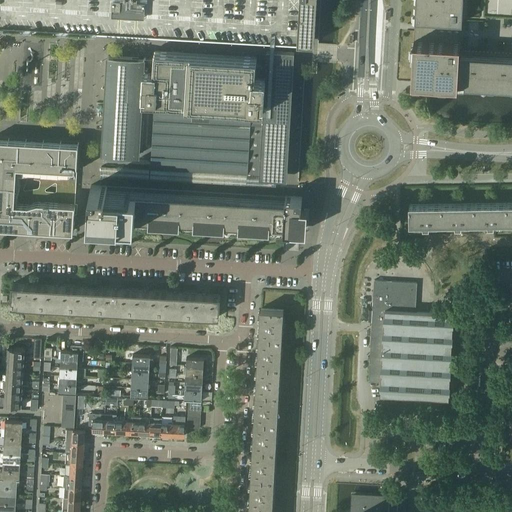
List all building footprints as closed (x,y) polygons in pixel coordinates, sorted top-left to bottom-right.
[(0,0),(0,24),(96,30),(315,43),(317,0),(0,0)] [(463,0),(416,0),(412,81),(511,86),(511,52),(460,50),(460,42),(454,42),(455,22),(462,22),(463,0)] [(155,58),(108,56),(108,68),(107,68),(108,68),(107,80),(106,92),(106,104),(105,103),(105,104),(106,104),(105,116),(105,115),(105,116),(104,127),(104,128),(104,139),(103,139),(103,140),(103,141),(103,151),(102,152),(140,154),(142,106),(154,106),(151,167),(260,173),(260,177),(287,179),(295,50),(267,49),(266,64),(257,64),(257,55),(155,49),(155,58)] [(77,169),(78,158),(79,143),(0,138),(0,226),(4,226),(12,227),(28,228),(36,228),(46,229),(61,230),(71,230),(74,230),(75,213),(75,203),(77,169)] [(108,186),(91,185),(89,219),(293,231),(300,231),(304,231),(305,208),(302,208),(302,197),(286,196),(107,186),(108,186)] [(474,203),(442,204),(442,223),(456,223),(456,225),(462,225),(461,223),(475,222),(474,203)] [(507,203),(474,203),(475,222),(488,222),(488,225),(494,225),(494,222),(507,222),(507,203)] [(442,223),(442,204),(409,204),(410,223),(423,223),(423,226),(429,226),(429,223),(442,223)] [(398,395),(449,398),(453,313),(416,311),(416,306),(416,299),(417,282),(374,280),(374,292),(369,381),(381,382),(381,394),(398,395)] [(12,304),(42,306),(43,285),(13,283),(12,304)] [(42,306),(71,307),(73,286),(43,285),(42,306)] [(71,307),(101,309),(102,288),(73,286),(71,307)] [(101,309),(130,311),(132,290),(102,288),(101,309)] [(130,311),(160,312),(161,291),(132,290),(130,311)] [(160,312),(189,314),(191,293),(161,291),(160,312)] [(191,293),(189,314),(219,316),(220,295),(191,293)] [(260,325),(260,336),(282,337),(284,309),(261,308),(261,319),(259,319),(258,325),(260,325)] [(259,353),(258,364),(281,365),(282,337),(260,336),(259,347),(257,347),(257,353),(259,353)] [(3,343),(3,355),(25,357),(25,356),(24,356),(25,349),(25,348),(8,347),(9,344),(3,343)] [(84,345),(71,344),(71,350),(61,350),(62,350),(61,358),(60,358),(78,359),(78,360),(83,360),(84,345)] [(132,362),(133,362),(150,363),(152,363),(153,359),(150,359),(150,355),(151,355),(133,354),(134,355),(133,362),(132,362)] [(3,355),(2,364),(7,364),(25,365),(24,365),(24,357),(25,357),(3,355)] [(186,365),(207,366),(208,366),(208,358),(186,356),(186,357),(187,357),(187,365),(186,365)] [(78,359),(60,358),(60,359),(61,359),(61,366),(60,366),(78,367),(77,367),(77,360),(78,360),(78,359)] [(132,370),(150,371),(149,371),(149,363),(150,363),(133,362),(133,363),(133,370),(132,370)] [(6,372),(24,373),(23,373),(24,365),(25,365),(7,364),(8,364),(7,372),(6,372)] [(257,381),(256,392),(279,393),(281,365),(258,364),(257,375),(256,374),(255,381),(257,381)] [(184,365),(184,373),(186,373),(203,374),(207,374),(207,366),(186,365),(184,365)] [(60,374),(60,375),(77,376),(77,375),(77,368),(78,368),(78,367),(60,366),(60,367),(61,367),(61,374),(60,374)] [(132,378),(132,379),(149,380),(149,379),(149,372),(150,372),(150,371),(132,370),(132,371),(133,371),(133,378),(132,378)] [(6,380),(24,381),(23,381),(23,373),(24,373),(6,372),(7,373),(7,380),(6,380)] [(185,381),(203,382),(202,382),(202,374),(203,374),(186,373),(186,381),(185,381)] [(59,382),(59,383),(77,384),(76,383),(77,376),(60,375),(61,375),(60,383),(59,382)] [(131,386),(131,387),(149,388),(149,387),(148,387),(148,380),(149,380),(132,379),(133,379),(132,386),(131,386)] [(3,388),(5,388),(23,389),(25,389),(25,385),(23,385),(23,382),(24,382),(24,381),(6,380),(3,380),(3,388)] [(185,389),(185,390),(202,390),(202,382),(203,382),(185,381),(185,382),(186,382),(185,389)] [(59,391),(64,392),(76,392),(77,392),(76,391),(76,384),(77,384),(59,383),(60,383),(60,391),(59,391)] [(149,388),(131,387),(132,387),(132,395),(131,395),(148,396),(148,388),(149,388)] [(5,396),(23,398),(23,397),(22,397),(22,390),(23,390),(23,389),(5,388),(5,389),(6,389),(6,396),(5,396)] [(184,398),(189,398),(202,399),(202,398),(201,398),(202,391),(202,390),(185,390),(185,397),(184,397),(184,398)] [(255,409),(255,420),(277,421),(279,393),(256,392),(256,403),(254,403),(254,409),(255,409)] [(1,396),(0,404),(4,405),(8,405),(8,408),(21,409),(21,406),(22,406),(22,405),(21,405),(22,398),(23,398),(5,396),(1,396)] [(93,430),(104,431),(105,414),(89,413),(89,424),(93,424),(93,430)] [(105,414),(104,431),(116,432),(117,419),(117,414),(105,414)] [(127,432),(139,433),(139,416),(128,416),(128,420),(127,432)] [(139,433),(150,433),(151,417),(139,416),(139,433)] [(150,433),(161,434),(162,422),(162,418),(151,417),(150,433)] [(5,427),(5,428),(23,429),(23,428),(22,428),(23,421),(23,420),(5,419),(5,420),(6,420),(6,427),(5,427)] [(116,432),(127,432),(128,420),(117,419),(116,432)] [(254,437),(253,448),(276,449),(277,421),(255,420),(254,430),(253,430),(253,437),(254,437)] [(161,434),(173,435),(174,423),(162,422),(161,434)] [(174,423),(173,435),(185,435),(185,423),(174,423)] [(5,436),(23,437),(22,436),(22,429),(23,429),(5,428),(6,428),(6,436),(5,436)] [(67,429),(66,440),(84,441),(85,430),(67,429)] [(4,444),(24,445),(24,441),(21,441),(22,437),(23,437),(5,436),(5,444),(4,444)] [(66,451),(84,452),(84,441),(66,440),(66,451)] [(4,452),(22,453),(21,453),(21,449),(23,449),(24,445),(4,444),(5,444),(5,452),(4,452)] [(252,465),(252,476),(274,477),(276,449),(253,448),(253,458),(252,458),(251,465),(252,465)] [(66,451),(66,463),(83,464),(84,452),(66,451)] [(1,452),(1,460),(3,460),(21,461),(20,461),(21,454),(22,454),(22,453),(4,452),(1,452)] [(3,468),(3,469),(21,470),(21,469),(20,469),(20,462),(21,462),(21,461),(3,460),(3,461),(4,461),(4,468),(3,468)] [(66,463),(65,474),(82,475),(83,464),(66,463)] [(1,469),(0,476),(19,477),(20,470),(21,470),(3,469),(1,469)] [(41,472),(41,484),(47,484),(47,480),(50,480),(50,473),(41,472)] [(64,474),(63,485),(64,485),(82,486),(82,475),(65,474),(64,474)] [(0,484),(18,486),(17,486),(17,478),(20,478),(20,477),(19,477),(0,476),(0,477),(1,477),(1,484),(0,484)] [(251,493),(250,504),(273,505),(274,477),(252,476),(251,487),(250,486),(250,493),(251,493)] [(0,492),(0,493),(17,494),(16,494),(17,486),(18,486),(0,484),(0,485),(1,485),(0,493),(0,492)] [(64,485),(64,497),(81,498),(82,486),(64,485)] [(0,501),(17,502),(16,502),(16,494),(17,494),(0,493),(0,497),(0,501)] [(404,511),(404,510),(405,500),(405,498),(405,497),(404,497),(398,497),(398,502),(397,511),(389,511),(390,502),(390,497),(391,497),(391,495),(391,493),(390,493),(390,495),(390,497),(380,496),(353,494),(352,511),(404,511)] [(64,497),(63,508),(80,509),(81,498),(64,497)] [(0,509),(7,510),(16,511),(16,510),(15,510),(16,503),(17,503),(17,502),(0,501),(0,509)]
